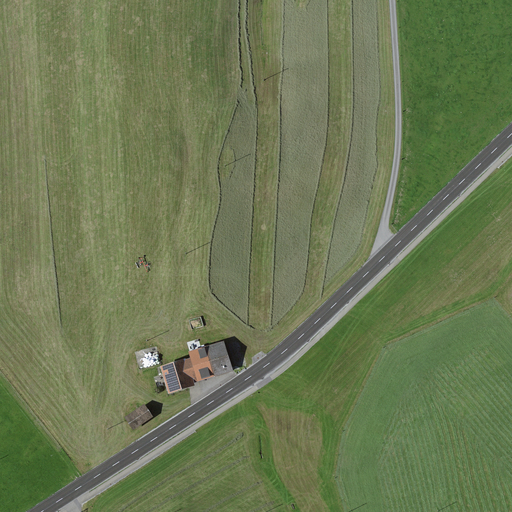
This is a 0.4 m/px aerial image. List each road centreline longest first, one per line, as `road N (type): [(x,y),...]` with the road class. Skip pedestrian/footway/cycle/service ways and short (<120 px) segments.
road 1 (tertiary): [(42,511),(264,367),(385,256)]
road 2 (unclassified): [(385,256),(398,115),(392,0)]
road 3 (tertiary): [(385,256),(511,134)]
